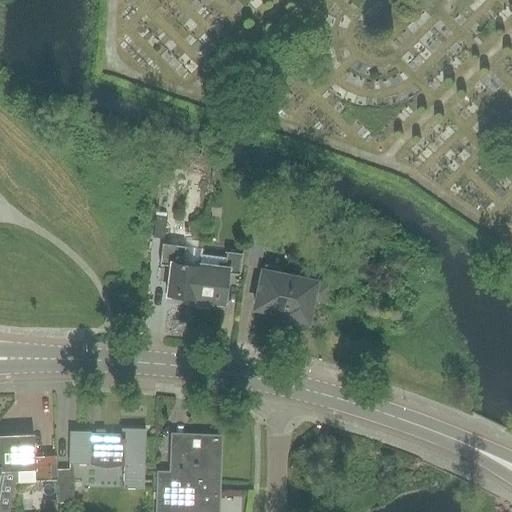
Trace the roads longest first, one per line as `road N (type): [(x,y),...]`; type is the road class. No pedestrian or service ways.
road 1 (secondary): [(283,384),(198,368),(0,359)]
road 2 (secondary): [(511,467),(384,413),(283,384)]
road 3 (residential): [(275,511),(283,384)]
